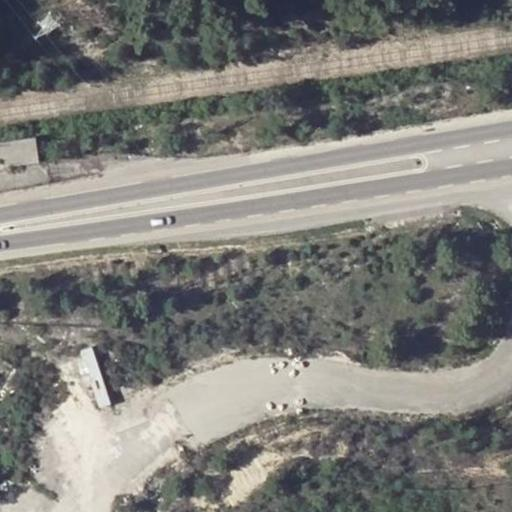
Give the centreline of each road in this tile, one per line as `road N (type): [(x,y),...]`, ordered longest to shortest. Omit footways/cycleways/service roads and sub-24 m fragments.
road 1 (secondary): [(511,130),(0,215)]
road 2 (secondary): [(0,241),(511,166)]
